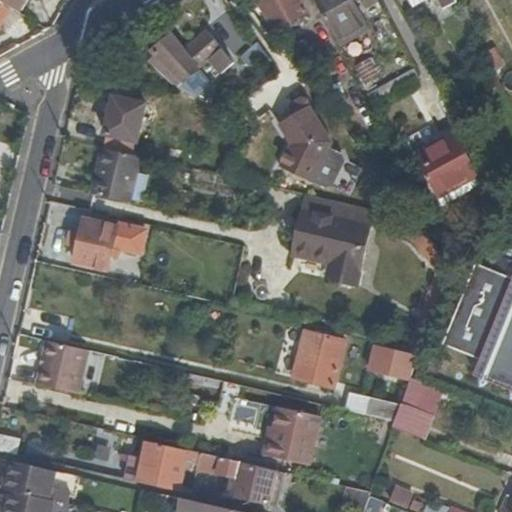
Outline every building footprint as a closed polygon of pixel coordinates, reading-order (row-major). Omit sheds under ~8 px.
[(3,0),(23,11),(29,0),(3,0)] [(258,0),(275,30),(308,13),(300,0),(258,0)] [(317,0),(340,41),(369,25),(355,0),(317,0)] [(159,56),(151,63),(173,85),(177,88),(198,69),(210,59),(222,73),(235,63),(209,32),(185,51),(173,36),(154,51),(159,56)] [(262,88),(276,76),(270,67),(255,79),(262,88)] [(198,69),(177,88),(195,97),(210,84),(198,69)] [(368,96),(373,104),(420,78),(416,70),(368,96)] [(296,113),(311,102),(305,95),(291,106),(296,113)] [(115,97),(105,135),(138,143),(147,105),(115,97)] [(316,181),(334,146),(338,139),(311,102),(296,113),(282,124),(295,142),(284,164),(316,181)] [(457,134),(417,157),(444,205),(485,182),(457,134)] [(105,135),(102,148),(104,149),(135,156),(138,143),(105,135)] [(341,149),(334,146),(316,181),(326,186),(335,183),(346,160),(341,149)] [(135,156),(104,149),(93,195),(131,203),(141,157),(135,156)] [(218,175),(229,177),(239,157),(230,152),(218,175)] [(356,286),(373,211),(308,196),(294,255),(332,264),(328,280),(356,286)] [(437,272),(411,349),(421,352),(451,268),(424,234),(399,217),(392,227),(415,243),(437,272)] [(119,227),(85,220),(74,264),(108,272),(112,257),(118,259),(119,253),(113,251),(119,227)] [(145,235),(133,232),(128,251),(141,254),(145,235)] [(511,235),(503,256),(492,252),(486,268),(477,265),(439,358),(511,387),(511,235)] [(330,338),(306,332),(301,352),(295,377),(336,388),(342,363),(347,342),(337,339),(338,334),(332,333),(330,338)] [(49,341),(39,385),(79,394),(90,351),(49,341)] [(371,370),(411,379),(412,377),(417,358),(392,352),(393,347),(386,346),(385,351),(376,348),(371,370)] [(396,421),(394,428),(425,441),(445,390),(412,377),(411,379),(396,421)] [(364,414),(396,421),(400,404),(368,395),(364,414)] [(311,465),(322,417),(280,406),(268,456),(311,465)] [(0,434),(0,450),(16,454),(20,440),(0,434)] [(147,440),(136,483),(180,492),(188,456),(193,457),(195,451),(147,440)] [(202,453),(198,469),(238,479),(242,462),(202,453)] [(3,511),(52,511),(55,502),(50,501),(57,471),(11,461),(4,491),(9,492),(3,511)] [(291,474),(261,467),(258,477),(275,482),(275,479),(314,488),(317,480),(291,474)] [(511,511),(511,493),(501,511),(511,511)] [(202,505),(181,500),(179,511),(231,511),(222,510),(202,505)]
